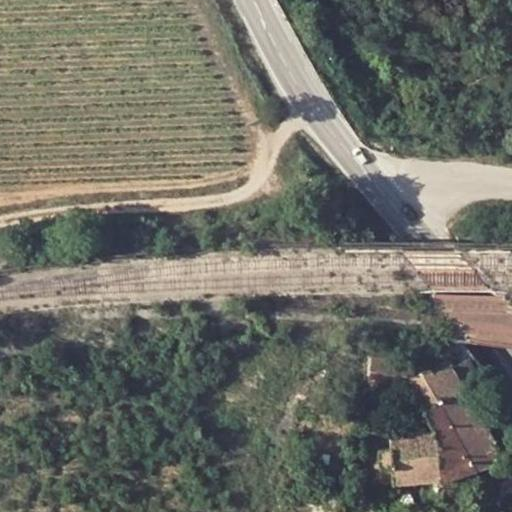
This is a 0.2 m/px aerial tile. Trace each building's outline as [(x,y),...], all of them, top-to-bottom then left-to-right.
[(369,380),(412,387),(406,377),(414,375),(413,360),(374,353),(369,380)] [(440,360),(442,368),(454,366),(452,360),(451,358),(440,360)] [(466,363),(454,366),(467,389),(483,380),(473,362),(466,363)] [(426,408),(444,400),(480,467),(499,461),(509,459),(467,389),(454,366),(442,368),(437,370),(436,366),(423,370),(424,372),(414,375),(406,377),(412,387),(426,408)] [(443,478),(480,467),(444,400),(426,408),(437,428),(443,478)] [(376,463),(377,482),(420,480),(415,428),(391,431),(392,447),(383,447),(383,463),(376,463)] [(437,428),(415,428),(420,480),(443,478),(437,428)] [(502,474),(499,461),(480,467),(485,478),(502,474)]
